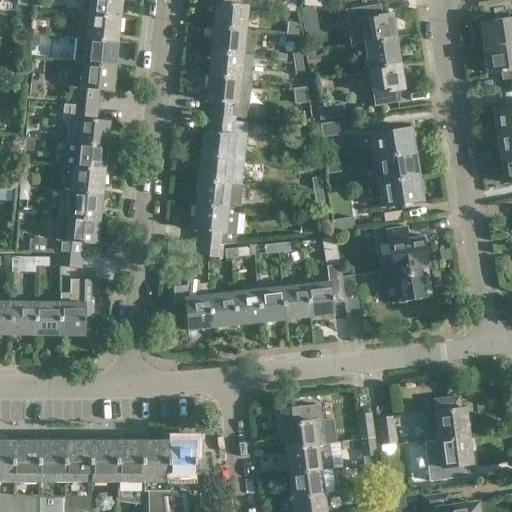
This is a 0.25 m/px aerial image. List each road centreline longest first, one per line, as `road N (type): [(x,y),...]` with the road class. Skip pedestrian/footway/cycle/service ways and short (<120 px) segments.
road 1 (residential): [(123,385),(172,0)]
road 2 (residential): [(492,338),(440,0)]
road 3 (residential): [(218,375),(492,338)]
road 4 (residential): [(240,511),(218,375)]
road 5 (residential): [(0,385),(123,385)]
